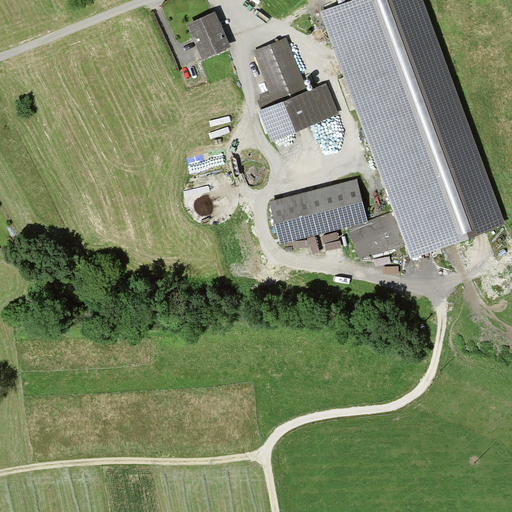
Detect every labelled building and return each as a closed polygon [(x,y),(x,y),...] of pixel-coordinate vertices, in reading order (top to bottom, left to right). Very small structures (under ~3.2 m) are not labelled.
[(418,0),(359,0),(326,12),(415,253),(502,219),(418,0)] [(202,56),(226,46),(212,15),(189,25),(202,56)] [(323,86),(306,93),(285,41),(254,53),(269,91),(260,95),(262,101),(257,103),(261,110),(260,111),(271,139),(334,114),(323,86)] [(280,241),(365,220),(355,182),(270,203),(280,241)] [(134,304),(140,305),(140,294),(132,293),(132,301),(135,301),(134,304)]
